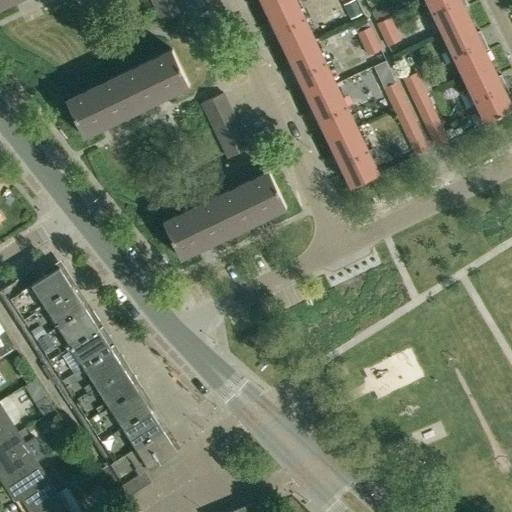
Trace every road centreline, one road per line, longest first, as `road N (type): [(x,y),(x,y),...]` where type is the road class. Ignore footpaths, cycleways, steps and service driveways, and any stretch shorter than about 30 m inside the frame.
road 1 (residential): [(338,250),(219,0)]
road 2 (tertiary): [(385,511),(226,382)]
road 3 (residential): [(338,250),(511,166)]
road 4 (residential): [(173,325),(338,250)]
road 5 (tertiary): [(226,382),(337,511)]
road 6 (tertiary): [(173,325),(78,211)]
road 7 (tertiary): [(78,211),(0,111)]
